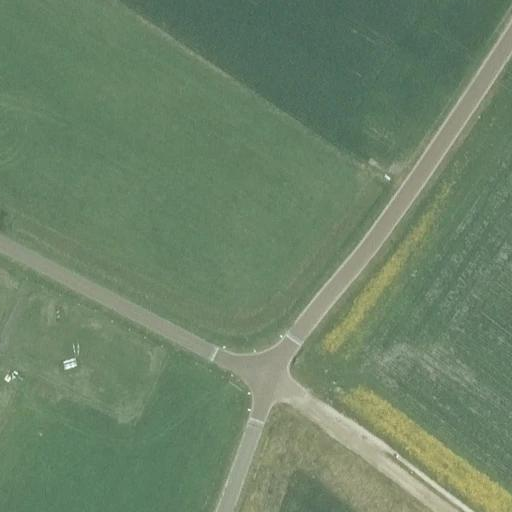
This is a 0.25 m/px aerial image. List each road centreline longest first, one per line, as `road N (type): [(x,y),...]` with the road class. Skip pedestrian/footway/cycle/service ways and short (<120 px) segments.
road 1 (unclassified): [(269,379),(409,197),(511,40)]
road 2 (unclassified): [(269,379),(0,245)]
road 3 (track): [(269,379),(444,511)]
road 4 (unclassified): [(222,511),(269,379)]
